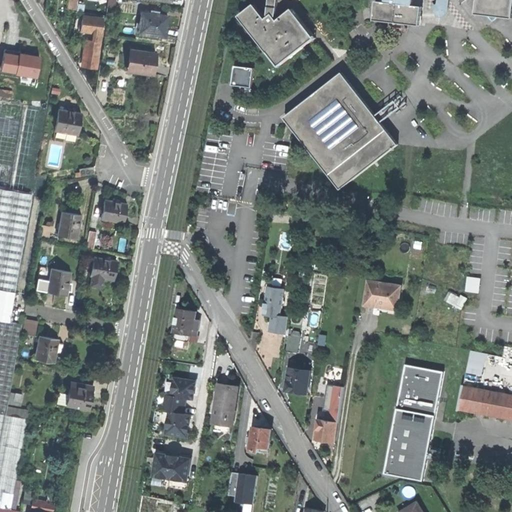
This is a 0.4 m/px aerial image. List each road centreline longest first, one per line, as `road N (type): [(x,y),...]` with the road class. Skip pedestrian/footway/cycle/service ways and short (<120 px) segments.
road 1 (residential): [(337,511),(185,255),(150,245)]
road 2 (residential): [(27,0),(134,175),(163,179)]
road 3 (residential): [(136,329),(101,511)]
road 4 (residential): [(201,0),(163,179)]
